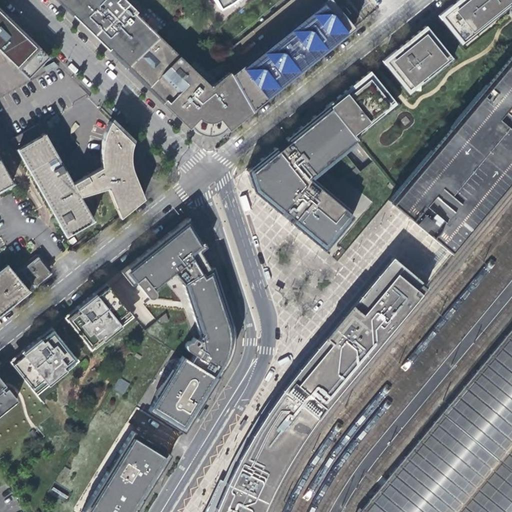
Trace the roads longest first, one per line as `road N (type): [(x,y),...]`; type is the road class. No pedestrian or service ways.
road 1 (residential): [(163,511),(242,385),(257,345),(253,306),(206,172)]
road 2 (residential): [(0,339),(206,172)]
road 3 (residential): [(206,172),(402,12)]
road 4 (residential): [(206,172),(24,0)]
